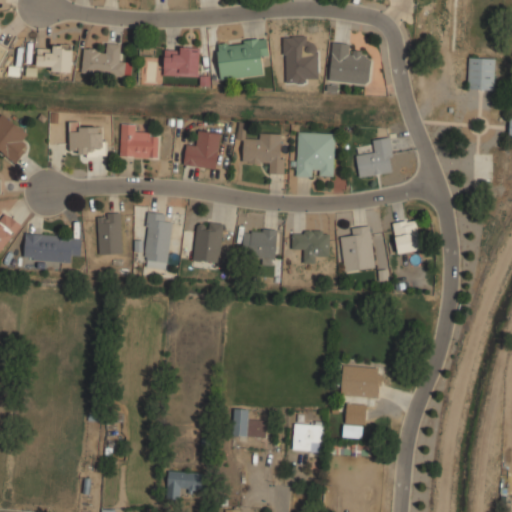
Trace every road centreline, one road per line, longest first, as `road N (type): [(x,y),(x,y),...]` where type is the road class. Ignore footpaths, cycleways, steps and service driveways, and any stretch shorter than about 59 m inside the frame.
road 1 (residential): [(401,511),(406,448),(447,319),(451,237),(396,56)]
road 2 (residential): [(438,182),(353,202),(303,204),(133,185),(54,193)]
road 3 (residential): [(396,56),(386,27),(357,11),(306,7),(161,20),(42,8)]
